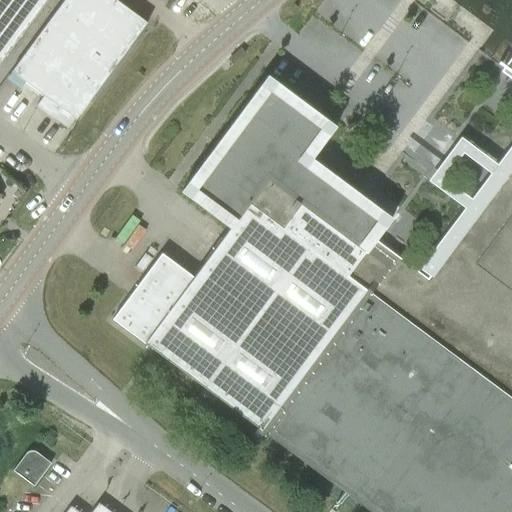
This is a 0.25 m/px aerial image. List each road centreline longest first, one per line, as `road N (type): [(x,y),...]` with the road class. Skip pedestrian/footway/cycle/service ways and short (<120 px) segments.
road 1 (unclassified): [(241,511),(0,327)]
road 2 (unclassified): [(89,177),(265,0)]
road 3 (unclassified): [(0,301),(89,177)]
